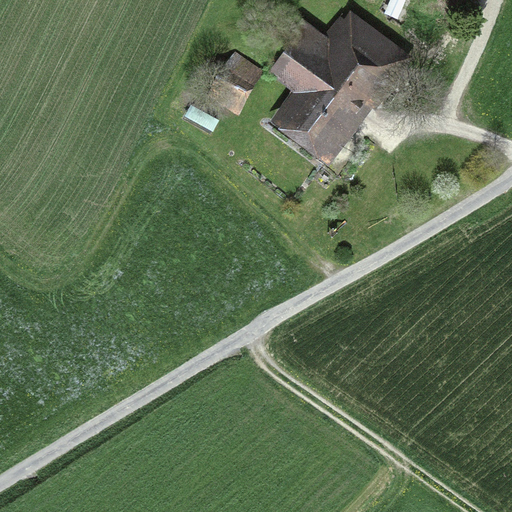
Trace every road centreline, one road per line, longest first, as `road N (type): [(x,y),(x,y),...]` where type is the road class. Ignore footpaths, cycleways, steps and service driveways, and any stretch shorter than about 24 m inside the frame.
road 1 (track): [(251,330),(0,483)]
road 2 (track): [(475,511),(277,373),(251,330)]
